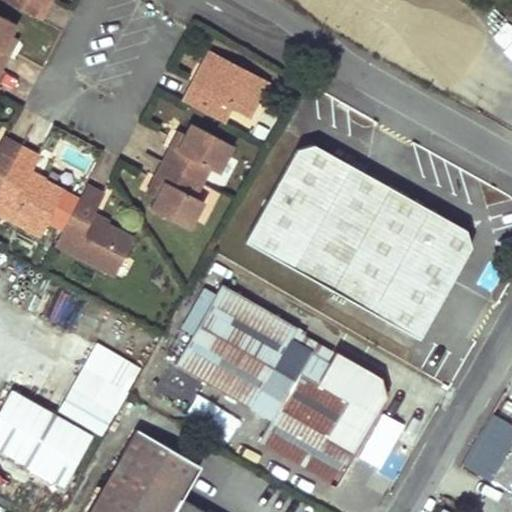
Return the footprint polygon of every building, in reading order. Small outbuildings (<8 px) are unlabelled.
[(48,0),(0,0),(38,20),(48,0)] [(0,59),(3,54),(0,52),(0,43),(5,34),(11,24),(0,18),(0,59)] [(0,52),(3,54),(11,37),(5,34),(0,43),(0,52)] [(198,42),(170,95),(210,116),(219,101),(237,111),(258,73),(198,42)] [(167,145),(151,175),(158,179),(150,195),(144,206),(186,227),(201,199),(191,194),(206,166),(215,171),(229,143),(188,121),(182,132),(174,148),(167,145)] [(176,128),(167,145),(174,148),(182,132),(176,128)] [(52,158),(88,172),(97,148),(61,135),(52,158)] [(33,160),(0,142),(0,219),(35,238),(58,195),(23,177),(33,160)] [(299,151),(248,239),(422,340),(474,249),(470,232),(319,145),(299,151)] [(151,175),(143,192),(150,195),(158,179),(151,175)] [(98,196),(80,186),(49,247),(108,279),(129,241),(86,219),(98,196)] [(297,329),(222,285),(173,366),(272,424),(263,440),(336,485),(387,397),(362,366),(336,351),(328,364),(324,362),(289,342),(297,329)] [(93,340),(55,411),(6,384),(0,394),(0,450),(62,483),(90,429),(100,435),(138,364),(93,340)] [(491,479),(511,437),(511,422),(488,410),(461,464),(491,479)] [(205,511),(181,498),(199,463),(136,427),(86,511),(205,511)]
